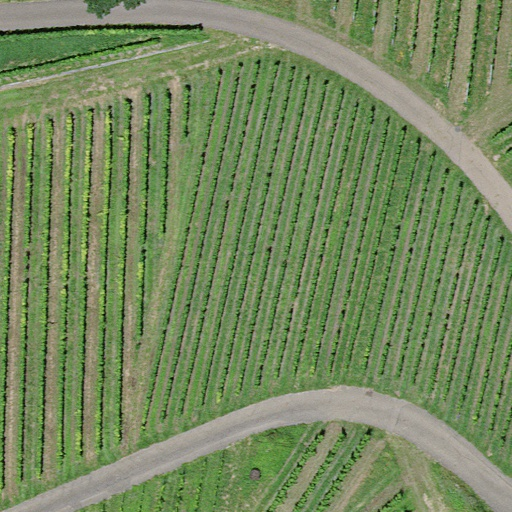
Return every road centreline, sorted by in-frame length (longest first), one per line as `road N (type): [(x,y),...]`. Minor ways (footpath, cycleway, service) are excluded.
road 1 (track): [(511,211),(416,107),(324,46),(234,18),(107,3),(0,14)]
road 2 (track): [(36,511),(317,398),(415,419),(511,501)]
